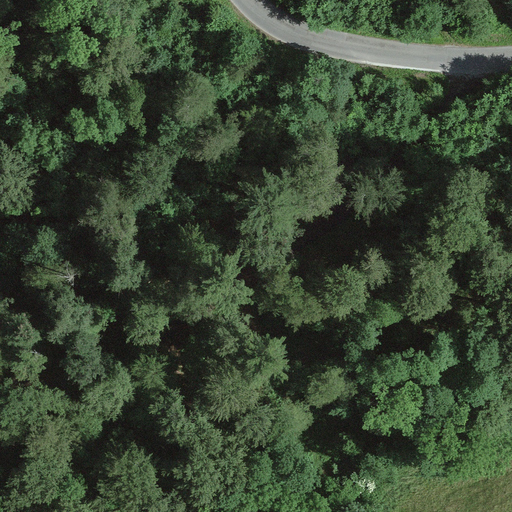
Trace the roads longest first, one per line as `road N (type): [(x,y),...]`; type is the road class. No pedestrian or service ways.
road 1 (track): [(465,59),(463,87),(342,216),(257,273)]
road 2 (track): [(121,511),(123,414),(155,326),(257,273)]
road 3 (unclassified): [(511,58),(335,46),(281,30),(244,0)]
road 4 (track): [(155,326),(124,329),(39,377),(0,371)]
